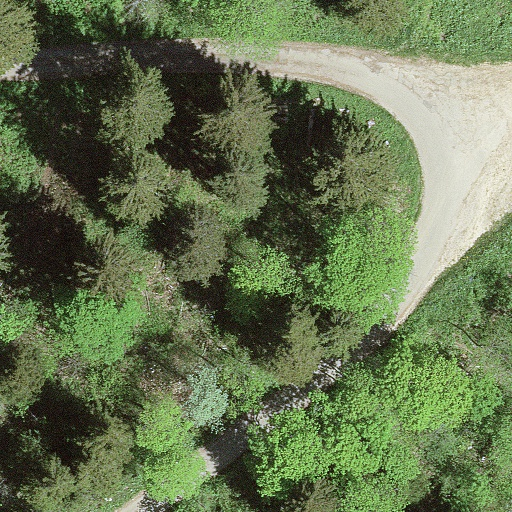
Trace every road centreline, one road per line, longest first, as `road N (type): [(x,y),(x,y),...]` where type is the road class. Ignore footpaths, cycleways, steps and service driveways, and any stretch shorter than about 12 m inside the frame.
road 1 (unclassified): [(474,118),(448,221),(393,304),(135,511)]
road 2 (track): [(0,64),(92,56),(308,62),(411,83),(474,118),(511,92)]
